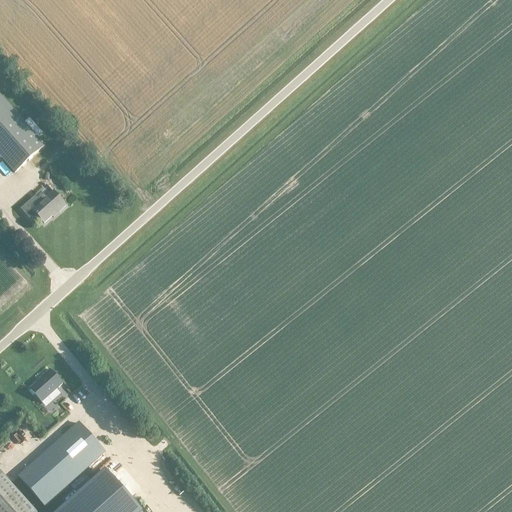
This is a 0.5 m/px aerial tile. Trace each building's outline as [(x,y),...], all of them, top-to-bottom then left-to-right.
[(0,97),(0,157),(14,174),(44,147),(0,97)] [(34,210),(27,201),(19,208),(31,221),(36,216),(43,224),(58,212),(59,213),(65,207),(53,193),(34,210)] [(42,404),(62,385),(49,371),(35,384),(36,385),(30,391),(42,404)] [(44,508),(105,454),(78,424),(18,478),(44,508)] [(30,434),(1,459),(7,465),(15,457),(21,464),(41,446),(30,434)] [(140,511),(105,472),(59,511),(140,511)] [(34,511),(0,473),(0,511),(34,511)]
